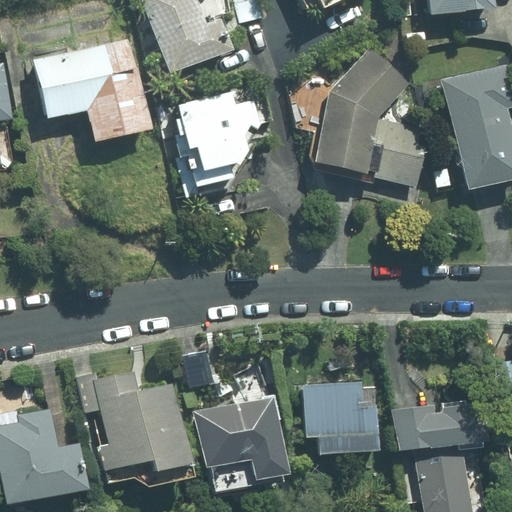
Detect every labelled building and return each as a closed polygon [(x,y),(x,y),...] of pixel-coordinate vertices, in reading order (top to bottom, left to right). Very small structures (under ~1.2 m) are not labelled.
[(189,0),(139,0),(162,72),(226,51),(214,16),(196,22),(189,0)] [(261,0),(231,0),(237,27),(266,21),(261,0)] [(302,0),(309,15),(342,0),(302,0)] [(110,16),(9,36),(23,102),(67,94),(73,126),(130,115),(110,16)] [(400,33),(399,53),(422,54),(423,34),(400,33)] [(505,160),(490,90),(500,88),(490,41),(424,56),(450,172),(505,160)] [(328,90),(309,168),(416,194),(432,128),(376,115),(411,88),(369,47),(328,90)] [(211,73),(159,85),(167,132),(178,129),(182,156),(224,144),(218,117),(241,112),(231,83),(214,88),(211,73)] [(449,168),(429,172),(434,194),(453,190),(449,168)] [(205,351),(178,357),(185,390),(212,385),(205,351)] [(94,375),(76,378),(82,414),(91,412),(102,474),(148,466),(150,475),(188,469),(173,386),(135,393),(131,373),(95,380),(94,375)] [(359,386),(298,386),(298,439),(317,439),(317,455),(377,455),(377,406),(359,406),(359,386)] [(272,396),(192,413),(209,495),(289,478),(272,396)] [(393,411),(397,452),(410,451),(419,511),(468,511),(459,445),(481,443),(477,403),(393,411)] [(17,423),(0,425),(0,482),(5,507),(85,491),(76,443),(53,447),(46,410),(15,416),(17,423)]
